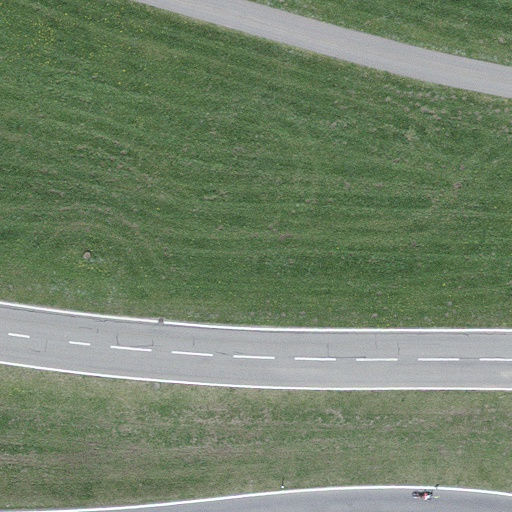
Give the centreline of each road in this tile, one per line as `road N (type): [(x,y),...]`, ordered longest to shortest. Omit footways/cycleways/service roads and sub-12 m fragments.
road 1 (tertiary): [(0,332),(206,354),(511,359)]
road 2 (track): [(198,0),(511,77)]
